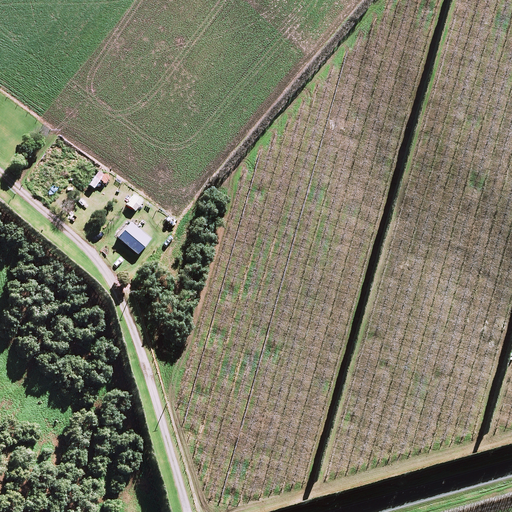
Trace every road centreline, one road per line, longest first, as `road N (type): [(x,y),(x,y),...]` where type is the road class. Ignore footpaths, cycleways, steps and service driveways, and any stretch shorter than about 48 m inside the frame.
road 1 (track): [(187,511),(131,312),(79,244),(0,170)]
road 2 (unclassified): [(355,511),(511,467)]
